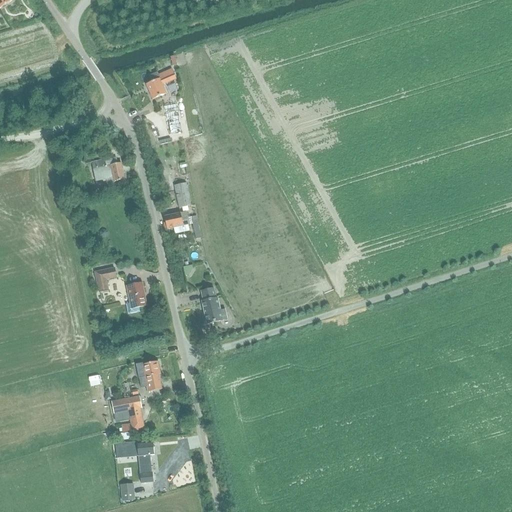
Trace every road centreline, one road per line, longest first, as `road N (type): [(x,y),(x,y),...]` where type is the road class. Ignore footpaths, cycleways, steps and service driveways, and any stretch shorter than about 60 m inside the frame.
road 1 (unclassified): [(511,260),(186,366)]
road 2 (unclassified): [(186,366),(144,178),(122,123)]
road 3 (unclassified): [(220,511),(186,366)]
